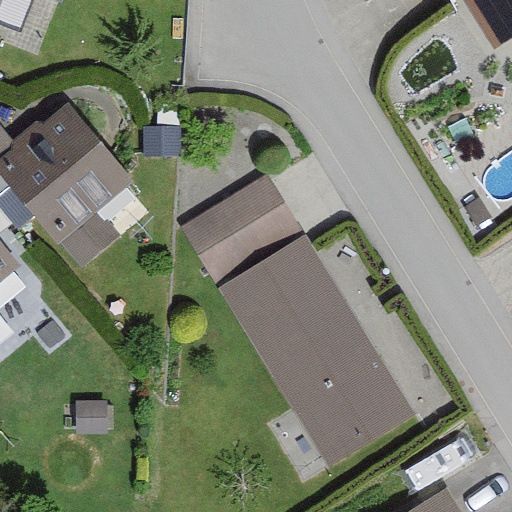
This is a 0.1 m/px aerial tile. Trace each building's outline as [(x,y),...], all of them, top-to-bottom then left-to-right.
[(511,0),(387,0),(455,0),(489,56),(511,42),(511,0)] [(23,219),(51,254),(128,192),(63,111),(12,152),(0,136),(0,213),(12,228),(23,219)] [(295,240),(263,187),(180,237),(213,290),(295,240)] [(0,237),(12,228),(0,213),(0,337),(0,284),(12,275),(0,259),(0,237)] [(408,422),(301,248),(214,301),(321,475),(408,422)] [(447,511),(440,500),(420,511),(447,511)]
